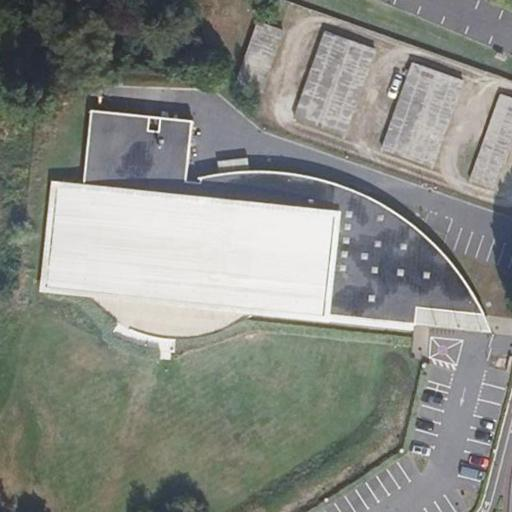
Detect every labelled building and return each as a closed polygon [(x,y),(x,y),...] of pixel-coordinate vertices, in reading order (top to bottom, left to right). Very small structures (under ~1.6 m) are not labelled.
[(260,94),(283,30),(257,21),(235,84),(260,94)] [(346,136),(377,49),(326,31),(295,118),(346,136)] [(434,167),(464,81),(412,62),(383,148),(434,167)] [(496,189),(511,142),(511,97),(500,93),(471,179),(496,189)] [(201,183),(187,182),(193,122),(92,112),(83,192),(59,190),(49,288),(417,325),(419,308),(485,315),(466,279),(435,243),(412,224),(390,209),(369,197),(368,200),(361,199),(362,193),(325,180),(279,172),(234,173),(199,179),(201,183)] [(485,315),(419,308),(417,325),(483,332),(485,315)] [(173,346),(191,347),(194,326),(167,323),(164,345),(173,346)] [(171,352),(190,354),(191,347),(173,346),(171,352)]
